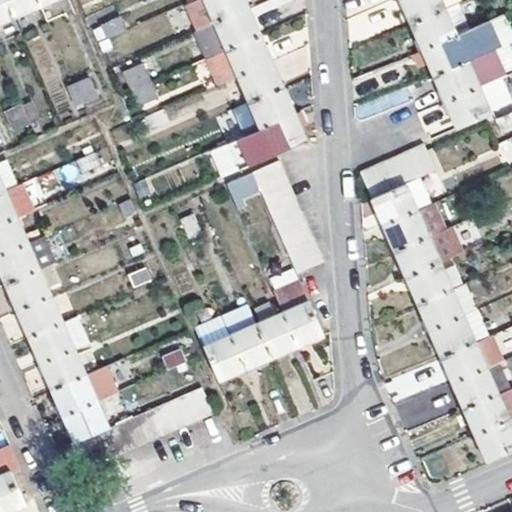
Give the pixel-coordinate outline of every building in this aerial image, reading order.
[(0,0),(0,21),(14,16),(6,0),(0,0)] [(6,0),(14,16),(39,5),(36,0),(6,0)] [(244,0),(205,0),(215,22),(248,8),(245,2),(244,0)] [(446,8),(442,0),(402,0),(412,23),(446,8)] [(442,0),(446,8),(459,3),(457,0),(442,0)] [(446,8),(457,35),(471,29),(459,3),(446,8)] [(259,35),(248,8),(215,22),(193,31),(205,59),(259,35)] [(457,35),(446,8),(412,23),(419,37),(415,39),(420,51),(424,49),(457,35)] [(107,38),(124,30),(118,15),(100,23),(107,38)] [(435,75),(469,61),(482,55),(497,49),(485,23),(471,29),(457,35),(424,49),(420,51),(426,63),(429,61),(435,75)] [(271,62),(259,35),(205,59),(217,85),(239,76),(271,62)] [(471,67),(469,61),(435,75),(442,90),(447,102),(495,81),(486,62),(471,67)] [(283,88),(271,62),(239,76),(251,102),(283,88)] [(150,82),(142,63),(124,71),(132,89),(150,82)] [(98,95),(89,77),(74,84),(82,102),(98,95)] [(503,101),(495,81),(447,102),(445,103),(449,114),(452,113),(458,127),(492,113),(489,108),(503,101)] [(157,97),(150,82),(132,89),(139,105),(157,97)] [(76,104),(82,102),(74,84),(68,86),(76,104)] [(283,88),(251,102),(262,128),(294,114),(283,88)] [(352,102),(356,116),(410,104),(407,90),(352,102)] [(245,104),(232,109),(240,130),(254,125),(245,104)] [(18,131),(31,125),(23,107),(9,113),(18,131)] [(168,121),(162,109),(146,116),(151,128),(168,121)] [(501,133),(511,128),(511,113),(495,121),(501,133)] [(296,119),(294,114),(262,128),(245,135),(256,162),(276,154),(306,141),(296,119)] [(501,151),(511,146),(511,138),(498,143),(501,151)] [(424,145),(411,151),(422,177),(435,170),(426,151),(423,146),(424,145)] [(398,156),(410,182),(418,178),(422,177),(411,151),(398,156)] [(99,167),(92,153),(79,159),(85,173),(99,167)] [(398,156),(387,162),(398,187),(405,184),(410,182),(398,156)] [(5,160),(0,162),(0,181),(5,191),(16,186),(5,160)] [(279,161),(253,172),(259,184),(284,173),(279,161)] [(398,187),(387,162),(374,167),(385,193),(398,187)] [(362,173),(373,199),(385,193),(374,167),(362,173)] [(289,185),(284,173),(259,184),(264,197),(289,185)] [(243,178),(229,184),(237,202),(251,196),(243,178)] [(405,184),(417,211),(428,206),(430,205),(418,178),(410,182),(405,184)] [(16,186),(5,191),(16,218),(33,210),(22,184),(16,186)] [(398,187),(385,193),(373,199),(385,225),(417,211),(405,184),(398,187)] [(295,198),(289,185),(264,197),(269,209),(295,198)] [(0,224),(16,218),(5,191),(0,193),(0,224)] [(300,210),(295,198),(269,209),(275,222),(300,210)] [(122,217),(135,211),(129,199),(117,205),(122,217)] [(417,211),(429,237),(440,232),(428,206),(417,211)] [(306,222),(300,210),(275,222),(280,234),(306,222)] [(417,211),(385,225),(396,251),(429,237),(417,211)] [(180,220),(188,238),(200,232),(192,215),(180,220)] [(0,256),(27,244),(16,218),(0,224),(0,256)] [(311,235),(306,222),(280,234),(286,246),(298,241),(311,235)] [(429,237),(396,251),(405,272),(407,277),(440,263),(463,253),(451,227),(440,232),(429,237)] [(311,235),(298,241),(310,267),(323,261),(311,235)] [(45,236),(27,244),(0,256),(0,270),(7,285),(52,265),(56,263),(45,236)] [(286,246),(298,273),(310,267),(298,241),(286,246)] [(407,277),(419,303),(451,289),(450,286),(461,281),(453,264),(442,269),(440,263),(407,277)] [(60,283),(52,265),(7,285),(16,306),(18,311),(50,297),(47,289),(60,283)] [(150,281),(145,270),(126,279),(132,290),(150,281)] [(283,312),(297,345),(303,342),(324,334),(310,300),(301,280),(274,292),(283,312)] [(451,289),(463,315),(476,310),(464,283),(451,289)] [(451,289),(419,303),(430,329),(463,315),(451,289)] [(62,323),(50,297),(18,311),(29,337),(62,323)] [(297,345),(283,312),(274,316),(267,302),(253,309),(259,323),(256,324),(270,356),(292,347),(297,345)] [(222,315),(245,367),(252,364),(270,356),(256,324),(248,304),(222,315)] [(195,327),(217,379),(238,370),(245,367),(222,315),(195,327)] [(463,315),(430,329),(442,355),(475,341),(463,315)] [(75,318),(62,323),(29,337),(38,357),(41,363),(73,349),(87,344),(75,318)] [(511,326),(494,335),(502,353),(511,348),(511,326)] [(475,341),(442,355),(453,382),(486,368),(499,362),(503,360),(491,334),(475,341)] [(85,376),(73,349),(41,363),(52,390),(85,376)] [(168,371),(185,363),(179,351),(162,358),(168,371)] [(486,368),(453,382),(465,408),(498,393),(511,388),(499,362),(486,368)] [(105,367),(85,376),(52,390),(64,416),(96,402),(117,393),(105,367)] [(190,392),(201,418),(214,413),(203,387),(190,392)] [(177,398),(188,424),(201,418),(190,392),(177,398)] [(498,393),(465,408),(476,434),(509,419),(498,393)] [(164,404),(175,429),(188,424),(177,398),(164,404)] [(107,429),(96,402),(64,416),(75,443),(101,432),(107,429)] [(152,409),(163,435),(175,429),(164,404),(152,409)] [(139,415),(150,440),(163,435),(152,409),(139,415)] [(126,421),(137,445),(150,440),(139,415),(126,421)] [(511,426),(509,419),(476,434),(488,460),(511,449),(511,426)] [(113,426),(124,451),(137,445),(126,421),(113,426)] [(107,429),(101,432),(106,444),(112,457),(124,451),(113,426),(107,429)] [(101,432),(75,443),(81,455),(106,444),(101,432)] [(112,457),(106,444),(81,455),(87,469),(107,461),(106,459),(112,457)] [(0,475),(0,511),(4,511),(25,504),(11,470),(0,475)]
